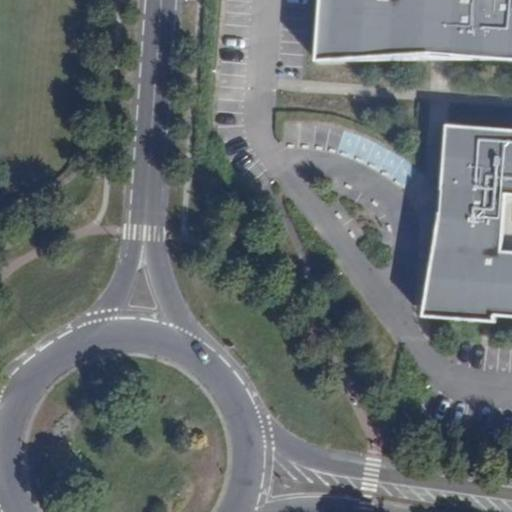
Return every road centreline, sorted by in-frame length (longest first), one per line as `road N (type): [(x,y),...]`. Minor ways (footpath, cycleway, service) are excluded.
road 1 (secondary): [(511,497),(333,467),(243,426)]
road 2 (tertiary): [(145,232),(161,0)]
road 3 (tertiary): [(185,353),(145,232)]
road 4 (tertiary): [(145,232),(135,270),(94,342)]
